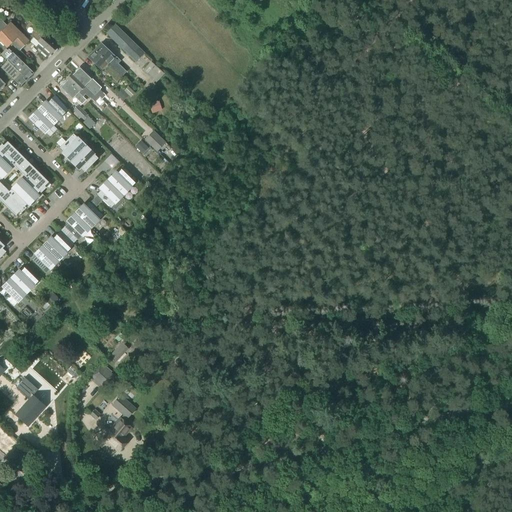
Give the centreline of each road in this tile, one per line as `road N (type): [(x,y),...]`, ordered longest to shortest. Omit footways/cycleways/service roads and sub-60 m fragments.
road 1 (track): [(482,410),(468,377),(464,304),(433,234),(356,117),(361,81),(419,0)]
road 2 (residential): [(0,221),(24,244),(77,191),(3,119)]
road 3 (residential): [(3,119),(91,29)]
